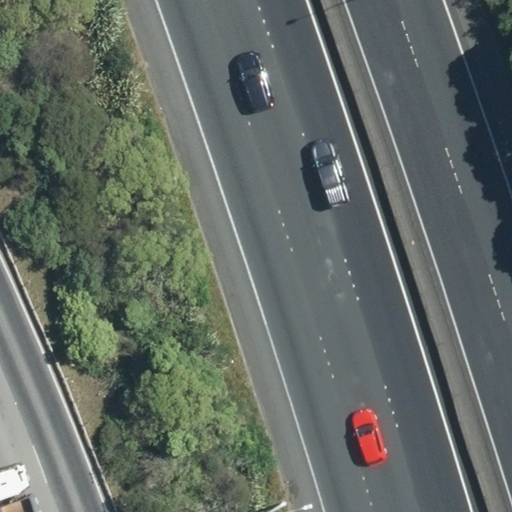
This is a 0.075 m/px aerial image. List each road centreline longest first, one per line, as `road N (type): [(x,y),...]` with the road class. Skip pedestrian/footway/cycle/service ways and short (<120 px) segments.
road 1 (motorway): [(417,511),(388,402),(252,0)]
road 2 (motorway): [(407,0),(451,115),(511,333)]
road 3 (tertiary): [(91,511),(0,313)]
